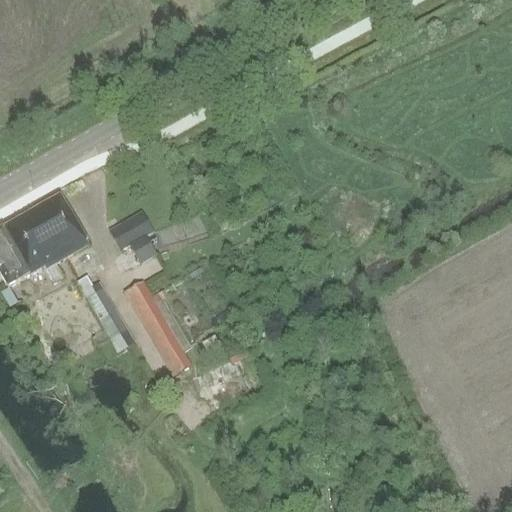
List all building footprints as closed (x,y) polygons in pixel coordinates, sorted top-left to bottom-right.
[(0,277),(7,291),(39,273),(45,270),(54,286),(64,280),(57,266),(89,248),(61,198),(0,232),(0,277)] [(109,231),(121,251),(153,234),(142,213),(109,231)] [(131,251),(141,268),(157,259),(147,242),(131,251)] [(209,268),(182,284),(211,333),(238,317),(209,268)] [(81,300),(84,298),(118,356),(135,345),(94,277),(74,289),(81,300)] [(152,279),(124,295),(174,380),(193,369),(149,293),(158,288),(152,279)] [(221,349),(216,340),(203,347),(208,356),(221,349)]
